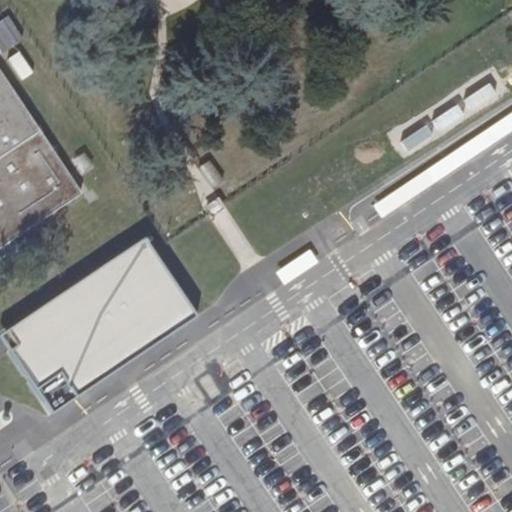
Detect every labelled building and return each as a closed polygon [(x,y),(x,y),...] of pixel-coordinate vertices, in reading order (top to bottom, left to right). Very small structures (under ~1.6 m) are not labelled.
[(0,56),(22,42),(9,21),(0,27),(0,56)] [(21,53),(10,60),(22,79),(33,72),(21,53)] [(0,251),(15,241),(81,198),(0,75),(0,251)] [(496,95),(489,83),(462,99),(469,111),(496,95)] [(464,117),(457,106),(433,120),(440,132),(464,117)] [(432,136),(427,126),(402,141),(407,151),(432,136)] [(83,152),(73,159),(83,174),(93,168),(83,152)] [(208,161),(201,167),(216,187),(224,182),(208,161)] [(0,271),(19,260),(21,251),(15,241),(0,251),(0,271)] [(46,421),(193,325),(141,245),(2,336),(12,352),(4,357),(46,421)] [(319,263),(310,249),(277,272),(286,286),(319,263)] [(0,337),(0,350),(4,357),(12,352),(2,336),(0,337)]
